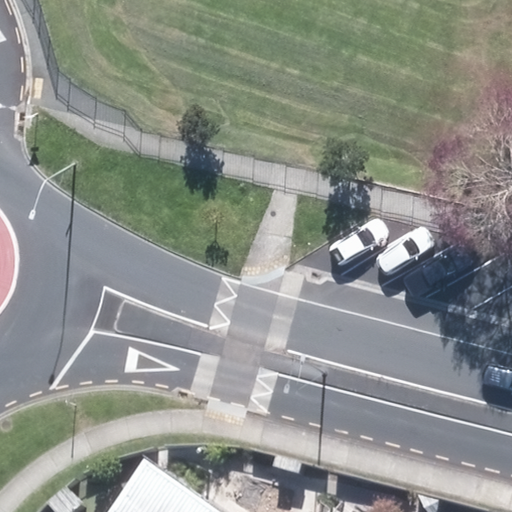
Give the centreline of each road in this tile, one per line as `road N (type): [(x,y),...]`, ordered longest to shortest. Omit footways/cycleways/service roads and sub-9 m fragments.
road 1 (unclassified): [(511,459),(13,348)]
road 2 (unclassified): [(50,251),(511,364)]
